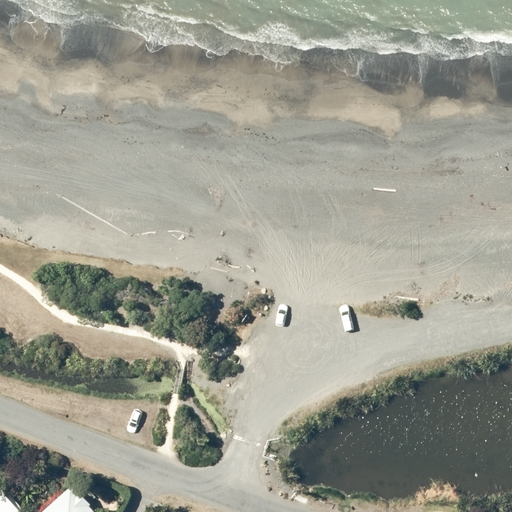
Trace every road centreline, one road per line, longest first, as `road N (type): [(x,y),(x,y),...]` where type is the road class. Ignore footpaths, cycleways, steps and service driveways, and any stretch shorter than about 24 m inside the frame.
road 1 (residential): [(0,415),(263,511)]
road 2 (track): [(225,497),(281,384),(409,339)]
